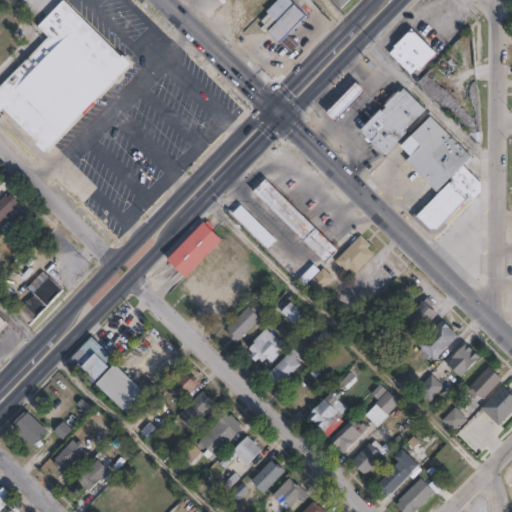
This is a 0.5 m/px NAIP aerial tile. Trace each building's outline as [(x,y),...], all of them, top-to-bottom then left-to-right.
[(63,0),(120,57),(121,55),(130,64),(43,153),(34,144),(36,142),(3,109),(0,112),(0,86),(48,38),(37,27),(63,0)] [(289,0),(293,4),(276,21),(274,19),(266,27),(262,24),(270,16),(266,12),(277,0),(289,0)] [(349,0),(339,10),(330,0),(349,0)] [(286,36),(297,47),(292,52),(281,42),(279,44),(267,32),(293,5),(305,16),(286,36)] [(436,53),(419,72),(416,69),(411,75),(389,54),(394,49),(394,48),(411,29),(436,53)] [(365,91),(335,123),(326,115),(356,83),(365,91)] [(404,89),(425,110),(404,132),(406,134),(384,156),(361,134),(363,132),(361,130),(380,110),(382,112),(386,108),(384,106),(399,91),(400,93),(404,89)] [(400,145),(409,155),(404,160),(438,194),(415,217),(434,236),(484,186),(464,166),(473,157),(431,114),(400,145)] [(337,251),(325,264),(253,193),(265,180),(337,251)] [(9,194),(17,203),(15,206),(17,208),(0,224),(0,199),(4,195),(6,197),(9,194)] [(276,240),(268,249),(232,214),(241,206),(276,240)] [(208,221),(213,226),(211,229),(221,239),(184,278),(167,261),(203,223),(204,225),(208,221)] [(374,255),(355,274),(350,268),(345,273),(335,262),(361,236),(370,245),(367,248),(374,255)] [(319,272),(303,288),(297,281),(313,265),(319,272)] [(334,280),(315,300),(304,288),(323,269),(334,280)] [(62,291),(28,327),(15,315),(34,295),(27,289),(42,272),(48,278),(62,291)] [(427,299),(434,306),(431,309),(437,316),(418,333),(405,319),(423,302),(424,302),(427,299)] [(303,315),(293,325),(281,313),(290,303),(303,315)] [(259,310),(264,315),(236,344),(227,335),(230,333),(226,329),(248,307),(251,310),(256,304),(260,309),(259,310)] [(459,338),(434,362),(430,358),(428,360),(420,352),(422,349),(418,345),(443,321),(459,338)] [(281,344),(261,363),(258,360),(255,363),(249,357),(252,353),(248,350),(255,343),(254,341),(266,329),(281,344)] [(107,368),(95,382),(80,369),(77,373),(67,365),(90,338),(114,359),(106,367),(107,368)] [(481,359),(461,379),(447,365),(452,360),(452,359),(466,345),(481,359)] [(301,366),(279,386),(268,374),(293,349),(300,356),(296,360),(301,366)] [(145,395),(126,415),(95,386),(113,366),(145,395)] [(503,380),(483,400),(479,396),(475,400),(467,392),(471,388),(470,388),(489,367),(503,380)] [(184,371),(189,377),(191,374),(200,382),(185,398),(179,392),(177,393),(169,386),(184,371)] [(399,403),(388,415),(375,403),(378,401),(371,394),(380,385),(399,403)] [(511,395),(511,413),(499,427),(481,409),(503,387),(511,395)] [(202,390),(208,395),(216,402),(192,428),(189,425),(188,427),(181,420),(183,418),(179,414),(202,390)] [(326,397),(332,403),(336,399),(346,409),(338,418),(343,422),(328,438),(307,418),(326,397)] [(388,417),(377,428),(366,417),(377,406),(388,417)] [(469,422),(456,435),(442,422),(455,408),(469,422)] [(23,411),(26,413),(27,411),(47,430),(32,446),(12,427),(14,426),(11,423),(23,411)] [(226,413),(228,416),(230,414),(241,424),(239,426),(242,429),(215,456),(199,440),(226,413)] [(349,423),(353,428),(358,424),(360,426),(363,424),(369,430),(343,454),(331,441),(349,423)] [(247,435),(252,440),(254,439),(258,443),(258,444),(262,449),(248,464),(233,450),(247,435)] [(83,454),(67,470),(66,469),(63,472),(53,463),(56,460),(54,458),(70,441),(83,454)] [(375,441),(382,448),(383,447),(387,451),(383,455),(383,456),(364,476),(351,463),(369,444),(371,446),(375,441)] [(202,451),(190,464),(182,456),(194,444),(202,451)] [(271,460),(276,465),(278,463),(285,470),(264,493),(251,480),(271,460)] [(413,473),(391,494),(390,493),(388,496),(378,486),(380,483),(379,482),(400,460),(413,473)] [(94,467),(103,477),(87,492),(76,480),(88,469),(90,471),(94,467)] [(289,477),(296,485),(298,483),(310,495),(302,503),(298,498),(284,511),(278,511),(269,503),(284,488),(281,485),(289,477)] [(435,492),(415,511),(403,511),(396,504),(399,501),(399,500),(421,478),(435,492)] [(301,511),(313,500),(318,505),(318,504),(326,511),(301,511)]
